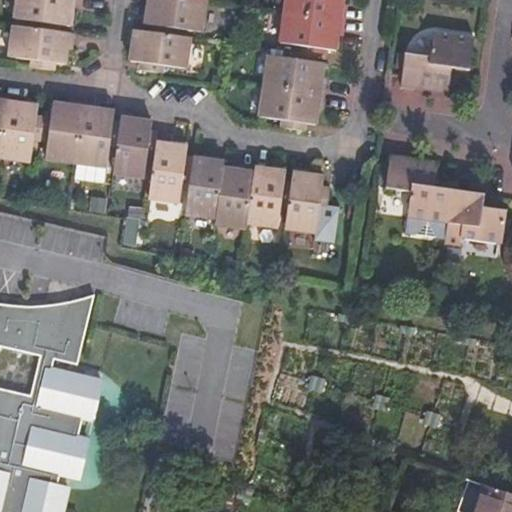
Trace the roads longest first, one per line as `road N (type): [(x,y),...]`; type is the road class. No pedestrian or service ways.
road 1 (residential): [(108,96),(189,110),(236,136),(353,151),(374,0)]
road 2 (residential): [(504,0),(489,138)]
